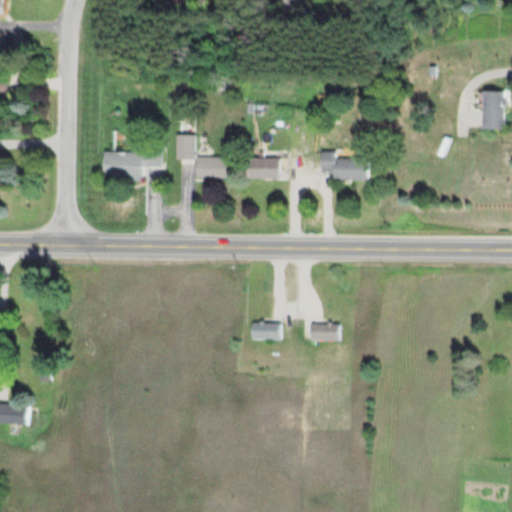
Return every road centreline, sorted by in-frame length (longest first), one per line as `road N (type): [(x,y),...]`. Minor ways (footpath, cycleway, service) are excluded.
road 1 (tertiary): [(511,248),(0,243)]
road 2 (residential): [(61,245),(76,0)]
